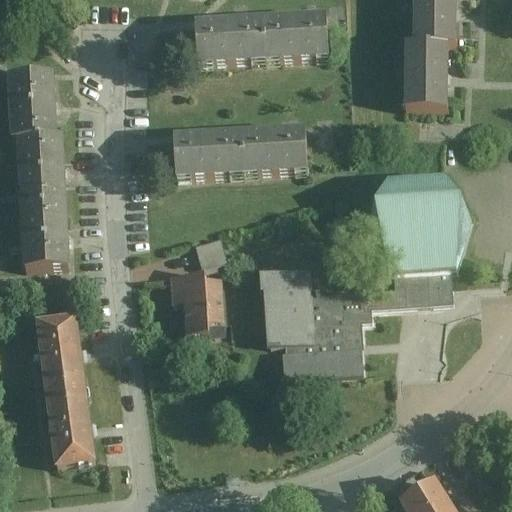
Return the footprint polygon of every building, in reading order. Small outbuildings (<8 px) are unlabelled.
[(455,50),(455,0),(415,0),(415,49),(448,50),(455,50)] [(263,24),(266,69),(329,65),(327,21),(263,24)] [(196,29),(199,73),(266,69),(263,24),(196,29)] [(407,49),(406,116),(448,117),(448,50),(415,49),(407,49)] [(57,142),(54,81),(11,83),(13,144),(19,143),(57,142)] [(306,136),(242,140),(245,183),(308,179),(306,136)] [(175,142),(177,187),(245,183),(242,140),(175,142)] [(63,142),(57,142),(19,143),(23,213),(67,210),(63,142)] [(445,176),(387,180),(372,201),(369,231),(393,277),(395,294),(313,300),(311,275),(264,276),(270,354),(282,353),(284,384),(364,379),(362,327),(373,327),(372,314),(455,310),(452,277),(458,277),(473,223),(460,196),(445,176)] [(26,276),(71,274),(67,210),(23,213),(26,276)] [(227,266),(221,242),(195,249),(201,273),(227,266)] [(185,340),(206,339),(205,327),(223,326),(221,283),(202,284),(202,280),(170,281),(172,308),(184,307),(185,340)] [(46,401),(86,396),(77,327),(37,331),(46,401)] [(55,472),(95,467),(86,396),(46,401),(55,472)] [(449,511),(435,488),(398,510),(399,511),(449,511)]
